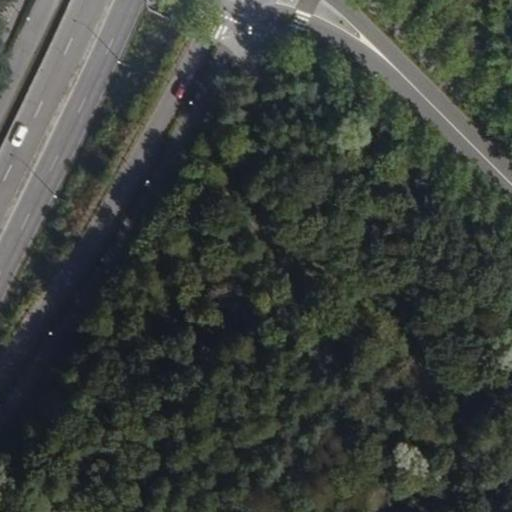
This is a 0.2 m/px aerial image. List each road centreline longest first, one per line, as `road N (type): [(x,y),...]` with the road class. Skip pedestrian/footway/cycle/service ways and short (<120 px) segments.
road 1 (primary): [(0,364),(187,64),(234,12)]
road 2 (primary): [(0,269),(131,0)]
road 3 (primary): [(90,0),(0,183)]
road 4 (tertiary): [(390,60),(511,180)]
road 5 (tertiary): [(257,8),(390,60)]
